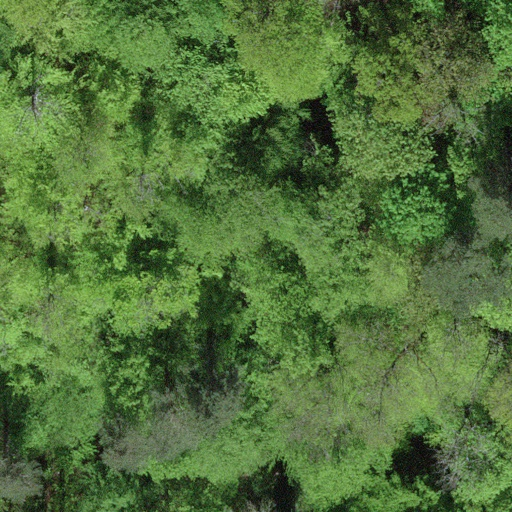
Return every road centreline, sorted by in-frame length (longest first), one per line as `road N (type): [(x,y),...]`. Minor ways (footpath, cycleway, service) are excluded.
road 1 (track): [(0,462),(369,423),(511,451)]
road 2 (track): [(0,337),(221,223),(280,164),(290,85),(273,0)]
